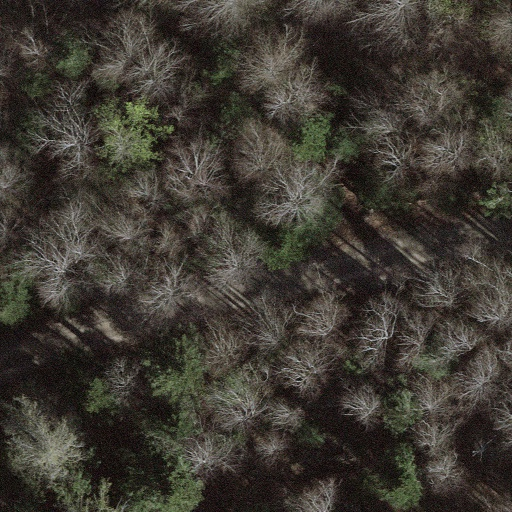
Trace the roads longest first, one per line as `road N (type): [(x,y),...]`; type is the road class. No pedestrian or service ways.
road 1 (track): [(511,235),(0,389)]
road 2 (track): [(511,57),(186,0)]
